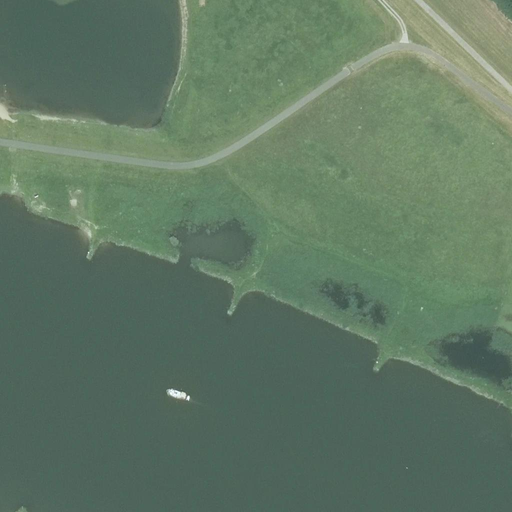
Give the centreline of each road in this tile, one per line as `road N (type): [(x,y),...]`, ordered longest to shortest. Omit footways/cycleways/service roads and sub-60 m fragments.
road 1 (unclassified): [(405,45),(370,55),(228,151),(196,163),(0,140)]
road 2 (unclassified): [(511,111),(432,52),(405,45)]
